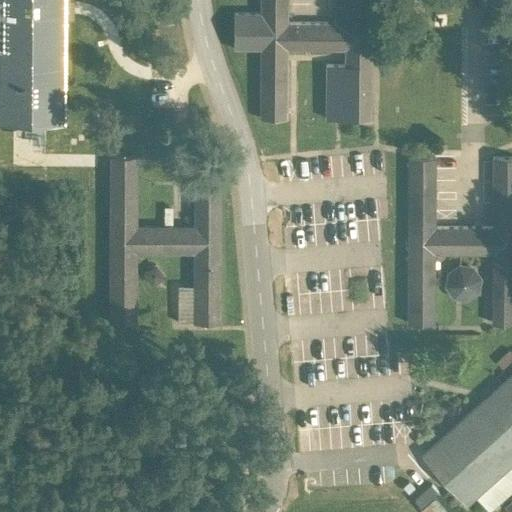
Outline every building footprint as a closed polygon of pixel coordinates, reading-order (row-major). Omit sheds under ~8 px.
[(0,0),(0,117),(65,117),(64,0),(0,0)] [(258,0),(259,11),(259,48),(258,118),(286,118),(287,59),(287,49),(343,49),(343,58),(344,61),(344,63),(324,64),(324,117),(333,117),(371,118),(371,0),(333,0),(333,20),(287,20),(287,0),(258,0)] [(259,48),(259,11),(232,10),(233,48),(259,48)] [(221,155),(193,155),(193,223),(136,223),(136,154),(109,154),(108,320),(136,320),(136,251),(192,251),(192,321),(220,321),(221,155)] [(434,156),(407,156),(406,322),(434,322),(434,254),(490,254),(489,323),(511,322),(511,157),(492,157),(492,226),(433,226),(434,156)] [(445,287),(452,297),(458,298),(459,298),(461,298),(466,299),(478,292),(480,279),(472,267),(458,265),(447,273),(445,287)] [(511,372),(422,454),(468,504),(477,496),(511,464),(511,372)] [(511,464),(477,496),(490,511),(511,491),(511,464)]
